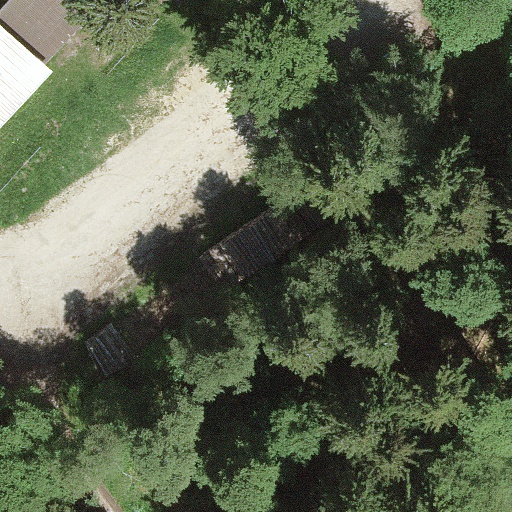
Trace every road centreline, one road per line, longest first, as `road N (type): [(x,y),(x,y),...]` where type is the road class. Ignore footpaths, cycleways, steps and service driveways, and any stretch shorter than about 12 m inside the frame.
road 1 (track): [(23,263),(221,128),(386,0)]
road 2 (track): [(23,263),(150,511)]
